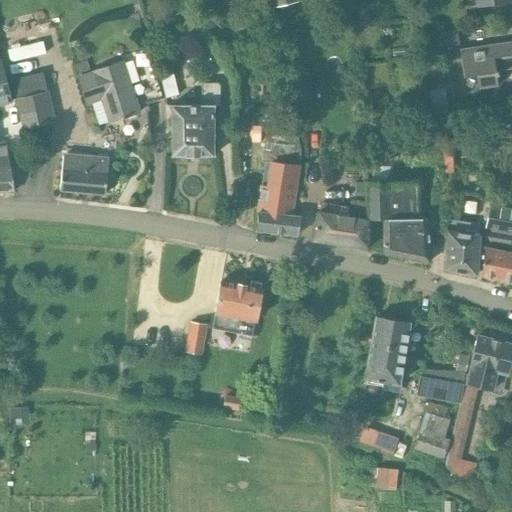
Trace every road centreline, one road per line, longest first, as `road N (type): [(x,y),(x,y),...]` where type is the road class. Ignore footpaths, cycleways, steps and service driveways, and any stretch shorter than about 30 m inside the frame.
road 1 (unclassified): [(0,211),(153,223),(433,283),(511,311)]
road 2 (track): [(0,400),(72,398),(333,441)]
